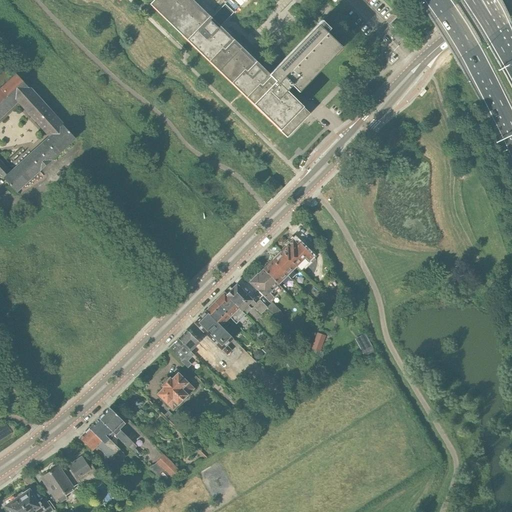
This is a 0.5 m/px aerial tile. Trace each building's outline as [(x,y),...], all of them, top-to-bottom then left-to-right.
[(218,28),(210,20),(189,0),(159,0),(153,6),(241,92),(242,91),(285,135),(287,133),(287,134),(305,114),(307,112),(308,112),(301,106),(298,103),(303,97),(299,93),(299,92),(341,49),(326,34),(330,30),(321,22),(318,25),(317,26),(319,28),(277,71),(275,69),(274,70),(270,75),(263,68),(261,70),(218,28)] [(249,4),(245,0),(234,0),(232,3),(241,12),(249,4)] [(2,89),(0,90),(0,174),(16,192),(42,168),(45,165),(75,138),(17,75),(4,86),(2,89)] [(293,240),(281,251),(296,266),(304,257),(309,262),(314,257),(297,240),(295,242),(293,240)] [(296,266),(281,251),(272,260),(287,275),(296,266)] [(287,275),(272,260),(263,269),(278,284),(287,275)] [(278,284),(263,269),(258,275),(257,274),(256,276),(255,275),(254,275),(250,279),(250,280),(251,281),(249,282),(268,302),(274,296),(269,292),(278,284)] [(230,287),(224,293),(245,315),(254,306),(261,314),(267,308),(268,307),(260,300),(256,304),(237,285),(232,289),(230,287)] [(245,315),(224,293),(214,303),(229,317),(236,324),(245,315)] [(268,307),(267,308),(270,312),(279,320),(284,315),(272,302),(268,307)] [(229,317),(214,303),(205,312),(220,327),(229,317)] [(220,327),(205,312),(204,313),(202,313),(201,315),(200,317),(194,323),(226,355),(231,350),(226,345),(232,339),(220,327)] [(186,330),(178,339),(190,351),(208,368),(215,361),(205,351),(202,353),(195,346),(199,343),(186,330)] [(190,351),(178,339),(168,349),(187,368),(190,366),(191,367),(193,366),(184,357),(190,351)] [(266,354),(275,345),(271,341),(262,350),(266,354)] [(320,353),(322,346),(314,343),(311,350),(320,353)] [(263,354),(260,351),(257,351),(254,353),(254,357),(256,359),(260,360),(262,357),(263,354)] [(194,389),(178,373),(171,380),(170,378),(161,386),(163,388),(157,394),(173,410),(194,389)] [(99,418),(113,432),(129,448),(130,447),(135,453),(137,451),(135,448),(137,447),(120,429),(126,424),(109,408),(99,418)] [(181,431),(185,427),(168,411),(164,415),(181,431)] [(89,428),(116,455),(117,455),(116,454),(120,450),(108,437),(113,432),(99,418),(89,428)] [(116,455),(89,428),(79,438),(93,452),(98,447),(111,460),(116,455)] [(119,458),(116,455),(112,460),(117,466),(122,461),(119,458)] [(172,478),(181,472),(164,455),(156,462),(172,478)] [(73,471),(64,477),(71,488),(80,482),(84,487),(99,477),(92,466),(89,468),(82,458),(69,466),(73,471)] [(71,488),(64,477),(57,466),(56,466),(55,465),(53,465),(52,466),(51,467),(50,468),(50,469),(50,471),(42,477),(46,483),(44,484),(51,494),(52,493),(59,504),(67,499),(64,493),(71,488)] [(29,491),(18,498),(26,511),(33,511),(35,511),(36,511),(40,511),(41,511),(51,511),(52,511),(46,502),(41,505),(39,503),(38,504),(29,491)] [(26,511),(18,498),(6,506),(9,511),(7,511),(26,511)]
